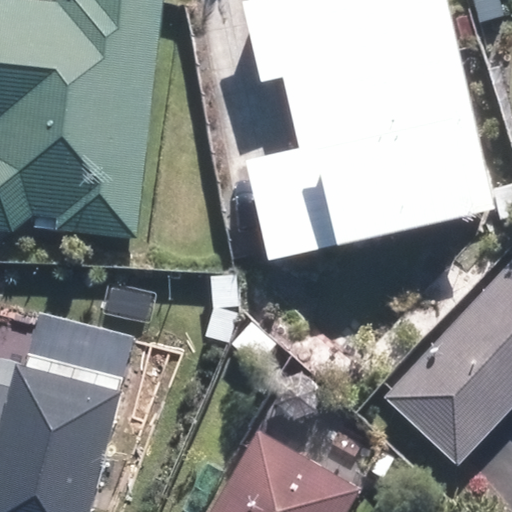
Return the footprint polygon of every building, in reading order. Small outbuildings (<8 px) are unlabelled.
[(52,228),(131,237),(159,0),(54,0),(54,2),(35,0),(0,0),(0,229),(8,231),(28,215),(54,217),(52,228)] [(444,0),(239,0),(235,1),(253,81),(278,76),(293,148),(241,161),(261,259),(491,208),(444,0)] [(511,184),(491,189),(497,219),(511,215),(511,184)] [(511,258),(379,396),(453,468),(511,406),(511,258)] [(233,273),(206,276),(208,307),(234,306),(233,273)] [(211,307),(202,336),(225,343),(234,315),(211,307)] [(50,511),(95,342),(0,317),(0,511),(50,511)] [(248,321),(228,343),(254,365),(273,343),(248,321)] [(249,430),(200,511),(339,511),(351,491),(249,430)]
